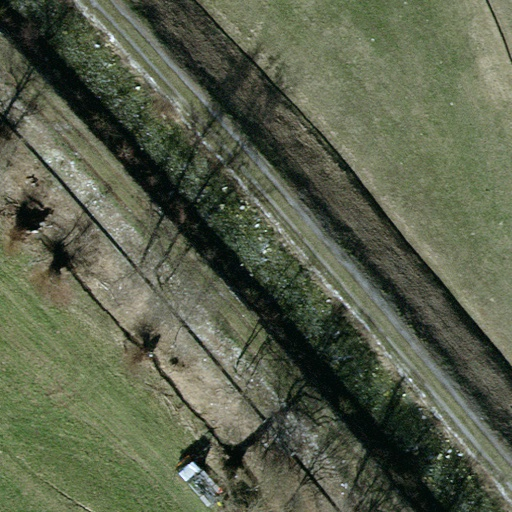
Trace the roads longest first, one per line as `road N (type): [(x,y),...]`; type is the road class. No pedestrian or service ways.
road 1 (track): [(511,486),(99,0)]
road 2 (track): [(0,104),(298,408),(382,511)]
